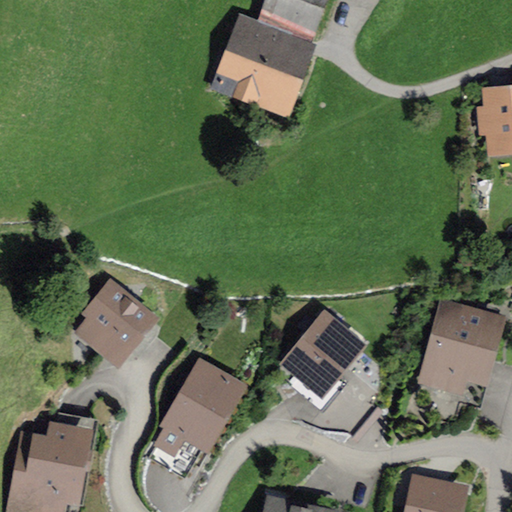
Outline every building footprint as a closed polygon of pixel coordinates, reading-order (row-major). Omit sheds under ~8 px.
[(311,43),(327,0),(264,0),(257,22),(311,43)] [(289,120),(318,45),(311,43),(257,22),(239,15),(210,89),(289,120)] [(511,84),(482,88),(483,106),(476,107),(479,135),(486,135),(488,158),(511,155),(511,84)] [(120,371),(160,319),(109,279),(81,315),(86,319),(74,335),(120,371)] [(487,389),(507,317),(442,299),(417,384),(464,397),(468,384),(487,389)] [(340,381),(369,347),(325,310),(280,364),(297,379),(291,387),(323,414),(347,386),(340,381)] [(209,455),(249,386),(200,358),(160,427),(209,455)] [(58,413),(56,422),(49,421),(47,436),(21,431),(6,511),(70,511),(72,505),(83,507),(99,420),(58,413)] [(465,511),(471,486),(413,474),(404,511),(465,511)] [(340,511),(268,496),(264,511),(340,511)]
